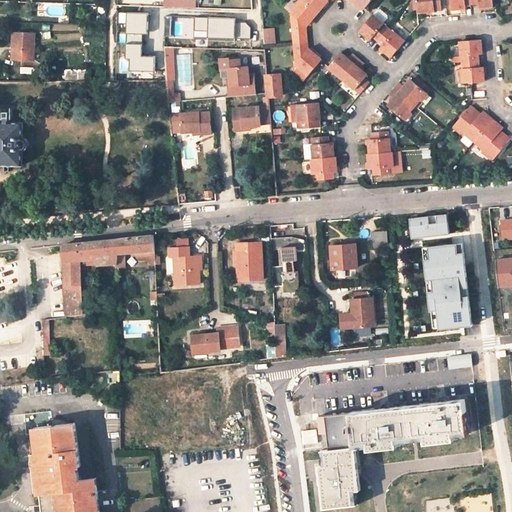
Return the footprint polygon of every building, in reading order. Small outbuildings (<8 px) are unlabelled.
[(300,0),(291,12),(293,34),(307,33),(306,24),(312,17),(317,12),(302,0),(300,0)] [(302,0),(317,12),(324,4),(326,0),(302,0)] [(416,0),(418,11),(430,10),(441,9),(440,0),(416,0)] [(473,3),(472,0),(450,0),(452,8),(460,8),(466,7),(466,4),(473,3)] [(378,40),(389,27),(373,14),(372,15),(360,29),(366,34),(372,39),(374,36),(378,40)] [(195,39),(238,39),(238,18),(195,18),(195,39)] [(240,23),(239,38),(252,40),(254,24),(240,23)] [(392,56),(405,41),(389,27),(378,40),(384,45),(382,47),(387,51),(392,56)] [(265,29),(266,44),(277,43),(276,28),(265,29)] [(29,41),(34,41),(34,33),(13,32),(12,58),(28,58),(29,41)] [(293,34),(293,42),(308,40),(307,33),(293,34)] [(480,60),(479,54),(482,54),(481,47),(481,39),(460,41),(462,56),(452,57),(452,62),(462,61),(480,60)] [(308,40),(293,42),(295,63),(309,74),(321,58),(320,57),(316,53),(309,47),(308,40)] [(177,90),(175,47),(167,48),(168,90),(177,90)] [(229,48),(221,48),(222,59),(230,58),(241,58),(241,49),(229,50),(229,48)] [(342,78),(358,58),(353,54),(349,59),(345,55),(341,52),(329,65),(328,66),(342,78)] [(232,87),(228,87),(229,97),(257,95),(256,74),(250,74),(250,65),(242,66),(241,58),(230,58),(231,77),(232,87)] [(360,68),(364,63),(358,58),(342,78),(356,89),(365,78),(368,74),(363,71),(360,68)] [(483,66),(480,66),(480,60),(462,61),(464,82),(484,81),(484,72),(483,66)] [(269,94),(269,96),(282,95),(280,74),(267,75),(269,94)] [(365,78),(356,89),(361,93),(370,83),(365,78)] [(403,86),(398,82),(394,88),(415,105),(421,98),(422,99),(427,94),(409,79),(406,83),(403,86)] [(415,105),(394,88),(389,94),(393,98),(390,102),(387,106),(405,120),(411,114),(409,112),(415,105)] [(319,102),(298,104),(300,120),(300,127),(321,125),(319,102)] [(483,111),(480,114),(479,115),(476,113),(477,111),(470,105),(453,126),(464,135),(465,134),(474,141),(493,119),(487,114),(483,111)] [(201,128),(201,132),(211,131),(209,111),(199,112),(198,109),(179,111),(180,119),(170,120),(171,131),(191,129),(201,128)] [(232,112),(234,133),(244,132),(244,127),(252,127),(271,125),(270,111),(259,112),(259,109),(232,112)] [(19,165),(18,163),(22,163),(22,147),(25,147),(26,145),(27,140),(25,138),(22,138),(22,122),(18,122),(18,118),(16,118),(15,118),(13,118),(13,119),(12,121),(13,122),(0,121),(0,162),(12,163),(12,164),(12,165),(13,167),(15,168),(16,167),(17,167),(18,166),(19,165)] [(502,134),(499,132),(501,131),(503,128),(498,124),(493,119),(474,141),(483,149),(482,150),(493,159),(510,139),(507,136),(503,133),(502,134)] [(369,153),(389,151),(388,137),(387,131),(371,132),(371,138),(368,139),(369,144),(369,153)] [(315,158),(335,156),(334,148),(334,141),(331,142),(330,135),(313,136),(315,158)] [(395,137),(388,137),(389,151),(392,151),(396,151),(395,137)] [(390,166),(393,166),(392,151),(389,151),(369,153),(368,153),(368,161),(369,168),(372,168),(373,174),(390,173),(390,166)] [(315,158),(308,158),(309,172),(313,172),(313,179),(335,178),(335,170),(339,170),(338,163),(337,156),(335,156),(315,158)] [(511,225),(503,226),(504,237),(511,236),(511,225)] [(389,247),(387,231),(372,232),(373,248),(389,247)] [(154,234),(115,238),(117,256),(116,262),(116,267),(125,266),(124,251),(135,250),(139,260),(149,259),(149,264),(156,263),(155,249),(154,234)] [(80,259),(98,257),(117,256),(115,238),(64,244),(64,260),(80,259)] [(297,247),(297,250),(305,250),(305,241),(292,238),(271,240),(271,248),(281,248),(297,247)] [(238,250),(239,279),(262,279),(261,240),(251,240),(252,250),(238,250)] [(469,324),(462,243),(424,246),(431,327),(469,324)] [(342,245),(333,245),(334,268),(358,266),(357,244),(342,245)] [(200,284),(199,270),(198,255),(190,255),(189,246),(170,247),(171,256),(175,256),(176,285),(200,284)] [(297,250),(297,247),(281,248),(282,266),(272,266),(273,286),(283,286),(283,290),(299,289),(298,271),(294,271),(293,261),(298,261),(297,250)] [(511,258),(496,260),(499,286),(511,285),(511,258)] [(64,260),(64,271),(80,270),(80,259),(64,260)] [(149,270),(150,281),(157,281),(156,263),(149,264),(147,264),(148,270),(149,270)] [(81,305),(80,270),(64,271),(65,305),(81,305)] [(354,298),(355,326),(375,324),(373,296),(354,298)] [(81,316),(81,305),(65,305),(66,316),(81,316)] [(286,324),(276,324),(276,356),(287,355),(286,324)] [(193,336),(194,351),(220,349),(220,347),(230,346),(229,329),(218,330),(218,333),(193,336)] [(450,368),(474,367),(474,354),(449,356),(450,368)] [(179,420),(185,420),(193,419),(200,419),(198,377),(176,377),(179,420)] [(408,406),(326,415),(328,433),(330,450),(355,447),(354,442),(369,440),(369,445),(369,448),(398,445),(397,442),(397,437),(411,435),(426,434),(426,438),(427,442),(455,439),(454,435),(454,430),(468,429),(465,399),(408,406)] [(40,412),(41,421),(52,420),(51,411),(40,412)] [(318,434),(328,433),(326,415),(316,417),(318,434)] [(42,511),(99,511),(97,490),(80,492),(78,480),(77,466),(80,466),(75,423),(35,427),(38,453),(35,453),(36,460),(37,467),(41,505),(42,511)] [(360,489),(355,447),(330,450),(325,450),(327,465),(323,465),(319,465),(324,508),(354,505),(352,490),(356,490),(360,489)] [(96,478),(78,480),(80,492),(97,490),(96,478)]
